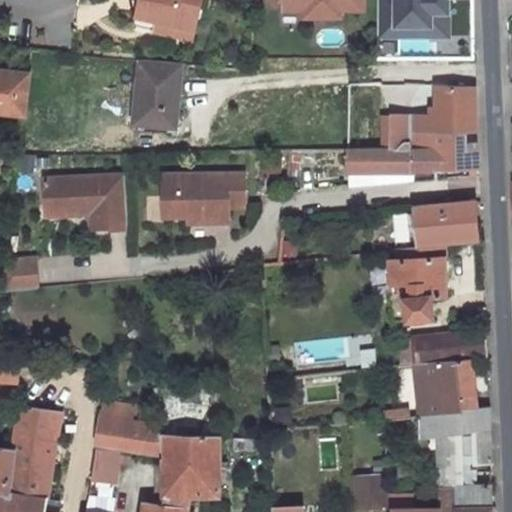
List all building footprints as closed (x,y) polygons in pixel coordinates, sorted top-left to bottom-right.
[(140,0),(136,18),(193,35),(203,0),(140,0)] [(309,17),(345,17),(345,9),(369,10),(368,0),(283,0),(289,0),(289,10),(309,10),(309,17)] [(382,0),(382,36),(454,35),(453,0),(382,0)] [(193,35),(136,18),(133,27),(190,44),(193,35)] [(145,58),(138,119),(179,123),(186,63),(145,58)] [(0,64),(0,107),(28,110),(33,68),(0,64)] [(392,149),(400,148),(410,142),(438,143),(439,132),(480,134),(478,86),(440,86),(439,114),(393,115),(392,149)] [(438,143),(414,142),(415,170),(481,169),(480,134),(439,132),(438,143)] [(415,170),(414,142),(410,142),(400,148),(392,149),(382,149),(349,149),(350,171),(387,170),(388,183),(416,180),(415,170)] [(264,159),(263,171),(285,172),(286,160),(264,159)] [(244,170),(162,171),(163,214),(189,214),(212,213),(212,219),(229,219),(229,203),(245,203),(244,170)] [(129,226),(127,171),(47,175),(48,203),(74,203),(75,212),(93,212),(93,226),(112,226),(112,227),(129,226)] [(478,202),(417,206),(420,246),(444,244),(481,240),(478,202)] [(397,213),(398,236),(412,235),(410,212),(397,213)] [(449,295),(444,244),(420,246),(392,249),(393,262),(391,262),(393,283),(389,284),(392,321),(435,316),(433,297),(449,295)] [(43,252),(12,256),(9,286),(46,282),(43,252)] [(489,329),(413,338),(416,363),(475,359),(490,357),(489,329)] [(2,350),(0,367),(0,377),(25,382),(28,353),(2,350)] [(475,359),(416,363),(422,414),(479,409),(475,359)] [(105,396),(98,444),(167,454),(167,436),(166,415),(146,411),(146,404),(105,396)] [(61,511),(62,511),(49,509),(65,409),(26,403),(17,457),(0,455),(0,511),(61,511)] [(479,409),(422,414),(424,440),(437,439),(455,436),(478,432),(479,463),(492,463),(491,408),(479,409)] [(149,496),(147,511),(189,511),(191,499),(223,497),(222,439),(167,436),(167,454),(169,498),(149,496)] [(455,436),(437,439),(439,490),(458,489),(455,436)] [(337,437),(321,438),(323,469),(339,468),(337,437)] [(236,440),(236,450),(256,452),(256,441),(236,440)] [(98,444),(93,479),(122,483),(127,448),(98,444)] [(391,475),(354,476),(354,504),(393,503),(392,495),(391,475)] [(458,489),(439,490),(440,506),(416,507),(393,508),(392,511),(492,511),(492,486),(458,489)] [(415,494),(392,495),(393,503),(393,508),(416,507),(415,494)]
